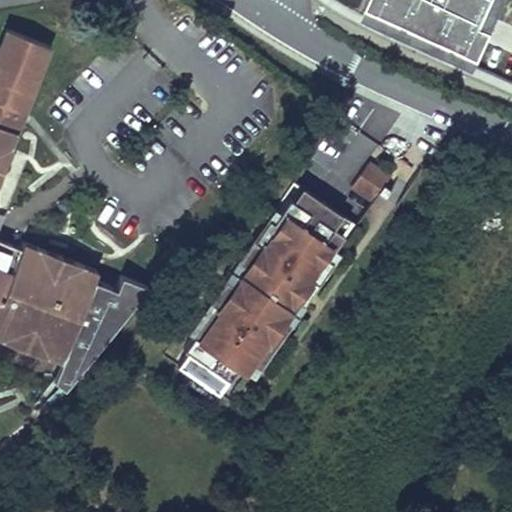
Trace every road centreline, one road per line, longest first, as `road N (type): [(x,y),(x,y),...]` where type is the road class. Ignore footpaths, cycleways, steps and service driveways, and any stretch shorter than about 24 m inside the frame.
road 1 (unknown): [(154,37),(209,106),(166,167),(140,179),(99,156),(91,111),(103,92)]
road 2 (residential): [(279,23),(511,138)]
